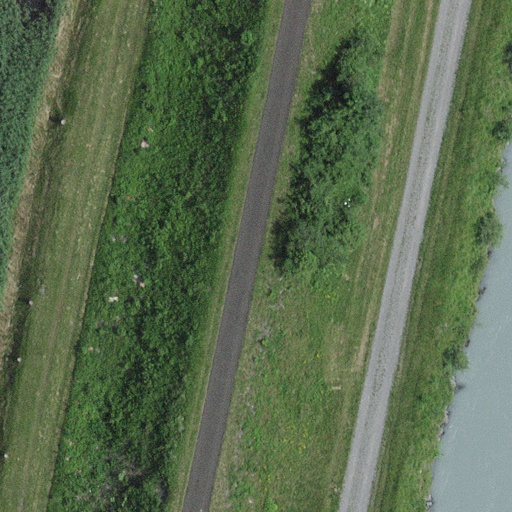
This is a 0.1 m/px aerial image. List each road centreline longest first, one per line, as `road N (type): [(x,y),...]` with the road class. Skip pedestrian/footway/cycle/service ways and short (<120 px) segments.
road 1 (unknown): [(142,0),(35,511)]
road 2 (track): [(363,511),(467,0)]
road 3 (track): [(300,0),(198,511)]
